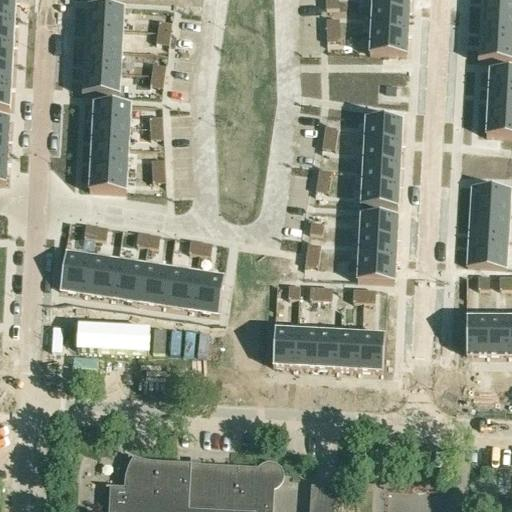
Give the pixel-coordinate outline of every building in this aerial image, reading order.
[(372,0),(372,14),(408,16),(409,0),(372,0)] [(511,0),(481,0),(481,21),(511,22),(511,0)] [(0,3),(0,25),(14,26),(16,4),(0,3)] [(339,4),(326,5),(326,13),(339,12),(339,4)] [(88,10),(86,33),(123,35),(124,12),(88,10)] [(372,14),(371,36),(407,38),(408,16),(372,14)] [(511,22),(481,21),(479,42),(511,43),(511,22)] [(0,25),(0,47),(13,48),(14,26),(0,25)] [(339,26),(326,26),(326,34),(340,34),(339,26)] [(159,29),(157,36),(171,38),(172,30),(159,29)] [(86,33),(85,54),(122,56),(123,35),(86,33)] [(340,34),(326,34),(327,42),(340,42),(340,34)] [(157,36),(156,44),(169,46),(171,38),(157,36)] [(371,36),(370,58),(406,60),(407,38),(371,36)] [(511,43),(479,42),(478,65),(511,66),(511,43)] [(0,47),(0,69),(12,70),(13,48),(0,47)] [(85,54),(84,75),(121,77),(122,56),(85,54)] [(0,69),(0,91),(11,92),(12,70),(0,69)] [(152,72),(151,79),(164,81),(165,73),(152,72)] [(511,74),(490,74),(488,97),(511,97),(511,74)] [(84,75),(83,98),(119,100),(121,77),(84,75)] [(151,79),(150,87),(163,89),(164,81),(151,79)] [(0,91),(0,113),(10,114),(11,92),(0,91)] [(511,97),(488,97),(487,118),(511,119),(511,97)] [(94,107),(93,129),(130,131),(131,109),(94,107)] [(511,119),(487,118),(486,141),(511,141),(511,119)] [(0,121),(0,144),(8,144),(9,122),(0,121)] [(366,122),(364,144),(401,146),(402,124),(366,122)] [(163,124),(149,125),(150,133),(163,132),(163,124)] [(93,129),(92,151),(128,153),(130,131),(93,129)] [(163,132),(150,133),(150,141),(163,140),(163,132)] [(325,133),(323,141),(336,143),(338,135),(325,133)] [(323,141),(322,149),(335,151),(336,143),(323,141)] [(364,144),(363,166),(400,168),(401,146),(364,144)] [(92,151),(91,173),(127,175),(128,153),(92,151)] [(363,166),(362,188),(399,190),(400,168),(363,166)] [(165,167),(152,168),(152,176),(165,175),(165,167)] [(91,173),(90,195),(126,197),(127,175),(91,173)] [(165,175),(152,176),(152,184),(165,183),(165,175)] [(318,176),(317,184),(330,186),(331,178),(318,176)] [(317,184),(316,192),(329,194),(330,186),(317,184)] [(362,188),(361,210),(397,212),(399,190),(362,188)] [(472,189),(470,216),(509,219),(511,191),(472,189)] [(470,216),(469,243),(508,245),(509,219),(470,216)] [(361,218),(360,241),(396,243),(397,221),(361,218)] [(310,229),(309,237),(322,239),(323,231),(310,229)] [(89,230),(87,243),(95,244),(97,231),(89,230)] [(97,231),(95,244),(103,245),(105,232),(97,231)] [(141,237),(140,250),(147,251),(149,238),(141,237)] [(149,238),(147,251),(155,253),(157,240),(149,238)] [(360,241),(358,263),(395,265),(396,243),(360,241)] [(469,243),(467,270),(506,272),(508,245),(469,243)] [(193,245),(192,258),(199,259),(201,246),(193,245)] [(201,246),(199,259),(207,260),(209,247),(201,246)] [(307,251),(306,259),(319,261),(320,253),(307,251)] [(66,255),(60,293),(87,297),(92,259),(66,255)] [(92,259),(87,297),(113,301),(119,263),(92,259)] [(306,259),(305,267),(318,269),(319,261),(306,259)] [(119,263),(113,301),(139,305),(145,267),(119,263)] [(358,263),(357,285),(394,287),(395,265),(358,263)] [(145,267),(139,305),(165,309),(171,270),(145,267)] [(171,270),(165,309),(192,313),(198,274),(171,270)] [(198,274),(192,313),(219,317),(224,278),(198,274)] [(292,290),(291,303),(299,303),(300,290),(292,290)] [(314,291),(313,304),(321,305),(321,292),(314,291)] [(321,292),(321,305),(329,305),(329,292),(321,292)] [(356,307),(364,307),(364,294),(356,293),(356,307)] [(364,294),(364,307),(372,307),(372,294),(364,294)] [(466,322),(466,359),(487,359),(489,359),(489,322),(467,322),(466,322)] [(489,322),(489,359),(508,359),(510,359),(510,322),(489,322)] [(275,334),(273,370),(295,372),(297,335),(275,334)] [(297,335),(295,372),(317,373),(319,336),(297,335)] [(319,336),(317,373),(339,374),(340,337),(319,336)] [(340,337),(339,374),(360,375),(362,339),(340,337)] [(362,339),(360,375),(383,376),(385,340),(362,339)] [(264,471),(176,466),(159,465),(157,465),(151,465),(146,464),(140,463),(135,461),(130,458),(125,456),(124,457),(129,460),(133,462),(131,466),(128,470),(127,475),(126,480),(125,485),(125,491),(106,490),(106,491),(110,491),(108,511),(272,511),(274,488),(277,484),(279,479),(274,470),(269,469),(264,471)] [(332,511),(334,491),(312,490),(310,511),(332,511)]
